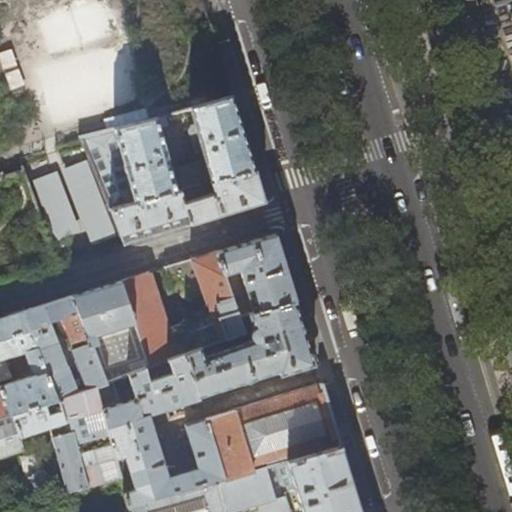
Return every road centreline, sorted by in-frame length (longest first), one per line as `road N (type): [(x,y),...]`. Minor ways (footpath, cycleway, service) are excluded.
road 1 (primary): [(503,511),(397,176)]
road 2 (primary): [(307,203),(403,511)]
road 3 (residential): [(307,203),(0,298)]
road 4 (primary): [(246,0),(307,203)]
road 5 (primary): [(397,176),(343,0)]
